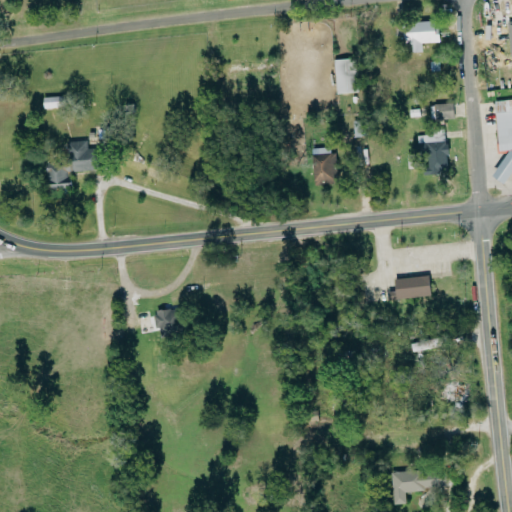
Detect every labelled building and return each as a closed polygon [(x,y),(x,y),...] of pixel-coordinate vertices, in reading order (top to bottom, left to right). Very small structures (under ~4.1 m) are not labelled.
[(412,51),(423,51),(423,42),(439,42),(439,22),(403,22),(403,43),(412,43),(412,51)] [(336,93),(356,92),(354,58),(335,59),(336,93)] [(274,63),(227,64),(228,74),(274,72),(274,63)] [(511,98),(495,101),(500,151),(509,150),(494,176),(506,183),(511,172),(511,98)] [(430,105),(431,119),(454,118),(453,104),(430,105)] [(354,121),(354,137),(363,136),(363,120),(354,121)] [(418,135),(419,153),(425,153),(426,174),(448,173),(446,129),(433,130),(433,134),(418,135)] [(93,170),(90,140),(66,142),(68,160),(45,162),(48,194),(72,192),(70,172),(93,170)] [(335,183),(334,147),(312,148),(314,184),(335,183)] [(395,278),(396,291),(388,291),(389,299),(431,296),(429,276),(395,278)] [(180,334),(179,308),(155,309),(156,335),(180,334)] [(443,384),(444,395),(444,403),(471,402),(470,384),(443,384)] [(391,473),(394,504),(407,503),(406,492),(423,491),(423,489),(448,487),(447,468),(391,473)]
